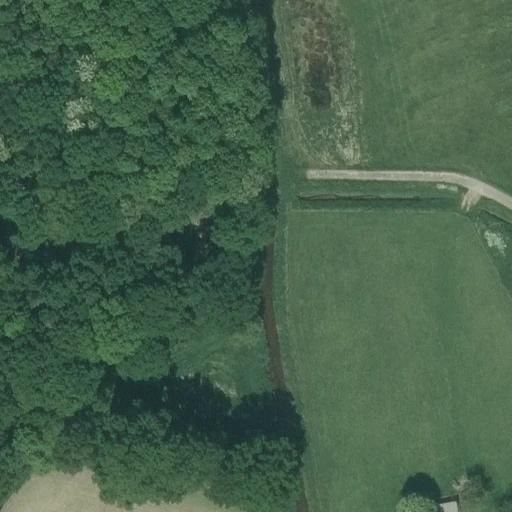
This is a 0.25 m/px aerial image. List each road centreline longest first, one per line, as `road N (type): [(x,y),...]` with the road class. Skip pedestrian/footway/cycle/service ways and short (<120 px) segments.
road 1 (track): [(221,183),(0,195)]
road 2 (track): [(511,206),(433,177),(304,175)]
